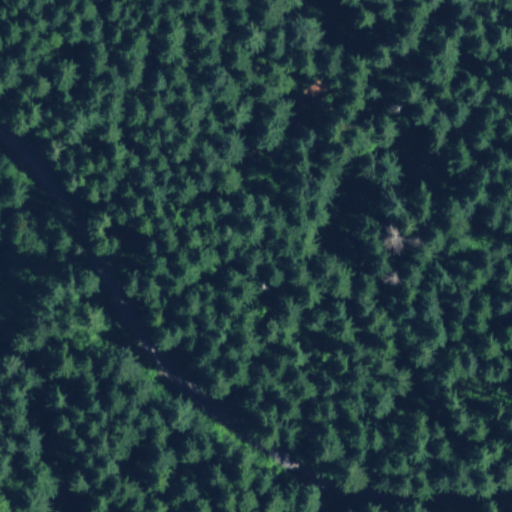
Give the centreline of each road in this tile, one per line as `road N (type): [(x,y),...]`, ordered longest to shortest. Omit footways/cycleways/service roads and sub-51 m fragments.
road 1 (track): [(511,486),(337,462),(200,379),(99,277),(40,176),(28,104),(0,65)]
road 2 (track): [(40,176),(36,233),(0,307)]
